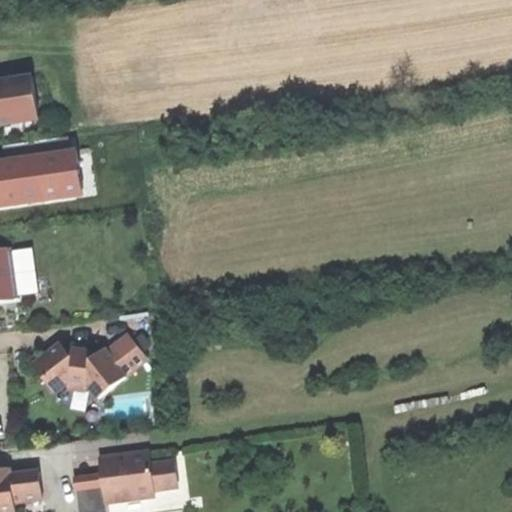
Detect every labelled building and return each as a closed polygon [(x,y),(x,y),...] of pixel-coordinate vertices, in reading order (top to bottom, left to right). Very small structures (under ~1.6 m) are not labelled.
[(0,83),(0,126),(39,120),(33,79),(0,83)] [(68,138),(4,147),(6,163),(70,154),(68,138)] [(70,154),(6,163),(0,163),(0,209),(84,198),(78,153),(70,154)] [(13,250),(0,251),(0,302),(20,300),(13,250)] [(66,384),(70,389),(86,391),(90,388),(99,399),(148,359),(129,335),(108,353),(106,350),(94,360),(92,356),(83,355),(76,354),(71,356),(60,344),(34,366),(56,393),(66,384)] [(155,497),(154,488),(150,462),(149,455),(149,452),(124,455),(100,458),(102,476),(103,487),(105,503),(155,497)] [(150,462),(154,488),(179,485),(176,459),(150,462)] [(14,511),(13,501),(10,477),(9,470),(0,471),(0,511),(14,511)] [(10,477),(13,501),(43,497),(40,473),(10,477)] [(74,480),(75,490),(103,487),(102,476),(74,480)] [(106,511),(105,503),(103,487),(75,490),(78,511),(106,511)]
